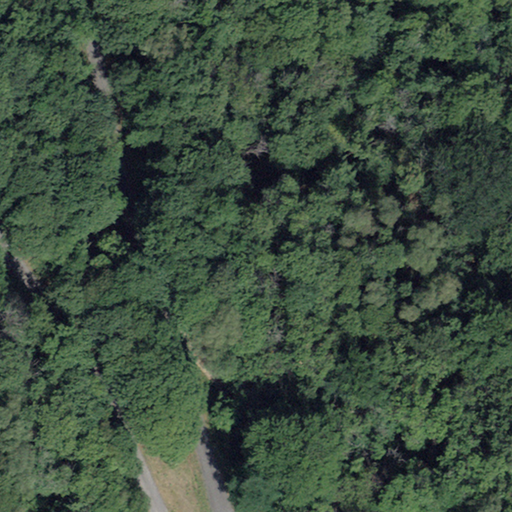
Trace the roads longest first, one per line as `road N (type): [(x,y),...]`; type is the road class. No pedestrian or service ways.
road 1 (unclassified): [(223,511),(177,341),(140,262),(77,0)]
road 2 (unclassified): [(0,234),(87,354),(161,511)]
road 3 (track): [(343,511),(284,462),(177,341)]
